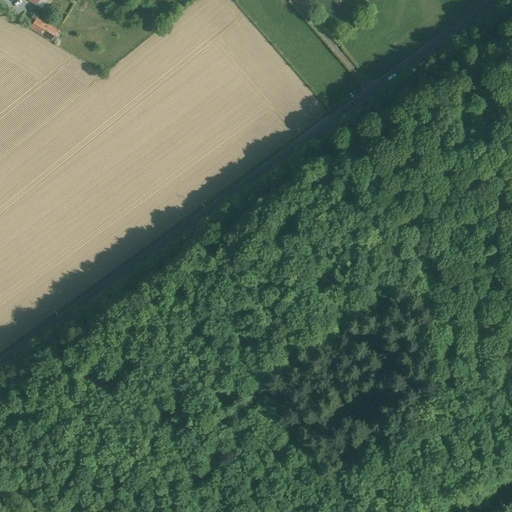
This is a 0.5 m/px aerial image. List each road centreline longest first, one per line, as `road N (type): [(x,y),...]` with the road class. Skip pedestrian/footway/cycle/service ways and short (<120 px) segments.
road 1 (track): [(511,33),(350,145),(251,263),(0,482)]
road 2 (unclassified): [(498,0),(0,362)]
